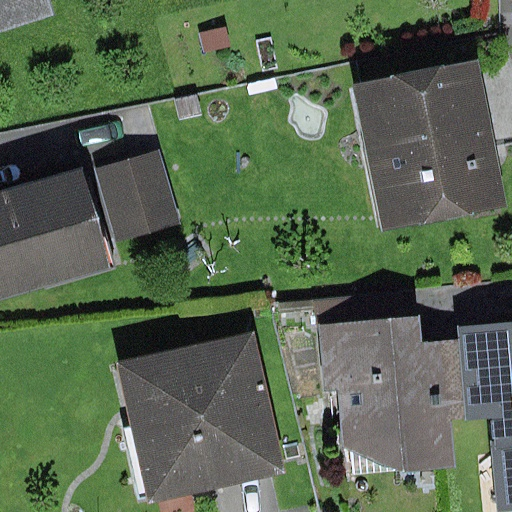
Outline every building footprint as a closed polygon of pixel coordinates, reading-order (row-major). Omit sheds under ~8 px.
[(41,0),(0,0),(0,24),(45,10),(41,0)] [(464,77),(353,100),(379,223),(490,200),(464,77)] [(161,154),(100,171),(119,237),(179,220),(161,154)] [(87,189),(0,211),(0,298),(109,270),(87,189)] [(448,331),(323,337),(325,393),(348,392),(351,464),(454,459),(448,331)] [(511,334),(473,340),(487,444),(510,441),(511,457),(511,334)] [(246,345),(124,372),(149,487),(271,461),(246,345)]
